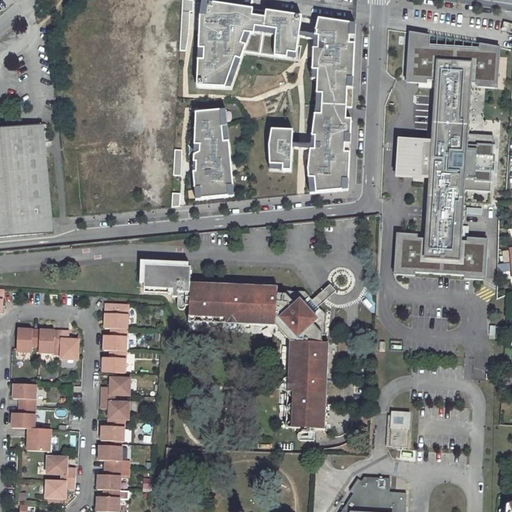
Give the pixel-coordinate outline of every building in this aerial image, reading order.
[(194,1),(182,0),(180,51),(186,51),(188,37),(190,12),(193,12),(194,1)] [(197,87),(226,89),(231,73),(236,59),(241,61),(244,53),(296,60),(300,35),(300,31),(302,17),(202,3),(200,16),(199,50),(204,50),(204,61),(198,60),(197,87)] [(356,24),(319,19),(315,33),(314,38),(312,71),(318,71),(317,80),(317,94),(322,95),(322,105),(316,105),(316,106),(314,119),(313,132),(311,144),(310,150),(308,170),(308,179),(315,178),(316,193),(342,191),(342,180),(349,180),(350,154),(344,153),(345,144),(345,134),(351,135),(352,120),(347,120),(347,107),(352,107),(353,88),(348,88),(348,79),(354,79),(356,24)] [(511,34),(511,24),(504,22),(501,31),(511,34)] [(432,85),(432,81),(413,79),(415,51),(487,56),(485,84),(478,84),(477,87),(495,88),(497,49),(480,48),(480,52),(428,49),(428,39),(412,38),(409,83),(432,85)] [(401,267),(474,271),(475,242),(468,242),(461,241),(464,190),(490,192),(491,183),(494,183),(496,146),(493,146),(494,136),(467,135),(470,83),(478,84),(485,84),(487,56),(415,51),(413,79),(432,81),(436,81),(435,103),(438,104),(436,144),(424,144),(422,162),(421,177),(430,178),(426,245),(421,245),(421,239),(416,238),(403,238),(401,267)] [(231,73),(236,75),(241,61),(236,59),(231,73)] [(231,73),(226,89),(231,89),(236,75),(231,73)] [(220,111),(195,113),(193,161),(193,163),(206,163),(206,171),(193,173),(194,189),(200,189),(201,200),(228,197),(228,187),(233,186),(229,142),(223,142),(222,127),(220,111)] [(43,125),(0,128),(0,237),(52,233),(43,125)] [(268,146),(269,165),(282,166),(282,171),(291,172),(292,148),(292,143),(292,131),(271,130),(268,146)] [(402,176),(421,177),(422,162),(424,144),(404,143),(402,176)] [(182,150),(174,150),(173,176),(181,176),(182,150)] [(172,193),(171,208),(179,207),(180,194),(172,193)] [(511,203),(509,204),(510,214),(511,213),(511,248),(510,248),(511,263),(498,264),(499,272),(511,270),(511,203)] [(468,239),(468,242),(475,242),(474,271),(401,267),(403,238),(416,238),(416,236),(400,235),(397,274),(414,275),(415,271),(466,275),(466,278),(483,279),(485,240),(468,239)] [(274,327),(288,342),(286,381),(289,381),(288,395),(291,395),(290,430),(300,431),(300,435),(314,435),(314,431),(325,432),(327,394),(323,394),(324,383),(328,383),(329,344),(322,344),(322,337),(325,337),(326,316),(318,308),(323,304),(317,298),(313,302),(305,293),(283,292),(283,296),(275,295),(276,288),(238,286),(237,290),(225,289),(226,286),(188,284),(188,295),(184,295),(183,308),(187,308),(187,318),(223,319),(223,323),(237,323),(237,326),(274,327)] [(330,285),(317,298),(323,304),(336,292),(330,285)] [(128,307),(105,306),(104,331),(111,331),(111,339),(104,338),(103,353),(110,353),(110,360),(103,360),(102,375),(125,376),(128,307)] [(68,334),(17,333),(16,355),(31,356),(31,349),(38,350),(38,356),(53,356),(53,350),(60,350),(60,362),(77,362),(78,343),(68,342),(68,334)] [(486,379),(493,379),(494,366),(487,365),(486,379)] [(102,389),(101,397),(114,397),(129,398),(130,381),(110,380),(110,390),(102,389)] [(35,388),(13,387),(12,402),(19,402),(18,416),(11,416),(11,431),(27,431),(26,453),(49,453),(50,439),(43,439),(43,432),(33,431),(35,388)] [(101,428),(101,443),(123,444),(124,422),(128,422),(129,405),(114,405),(101,404),(101,411),(109,412),(108,429),(101,428)] [(393,417),(391,448),(409,449),(411,415),(393,414),(393,417)] [(118,511),(122,449),(99,448),(98,462),(105,463),(104,477),(98,477),(97,491),(104,492),(103,499),(97,499),(96,511),(118,511)] [(49,459),(46,459),(46,475),(62,476),(74,476),(74,469),(66,469),(67,459),(49,459)] [(143,478),(142,491),(150,491),(151,479),(143,478)] [(406,511),(407,494),(390,493),(386,493),(387,487),(391,487),(391,480),(365,478),(359,486),(356,484),(351,492),(354,494),(341,511),(406,511)] [(61,483),(46,482),(45,499),(65,500),(66,491),(73,491),(74,483),(61,483)] [(511,511),(511,502),(498,508),(497,511),(511,511)]
